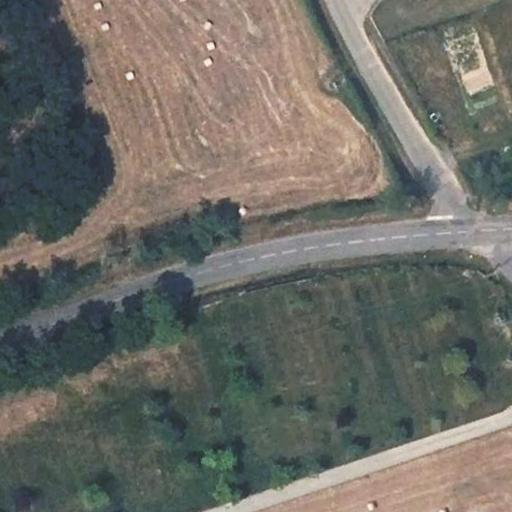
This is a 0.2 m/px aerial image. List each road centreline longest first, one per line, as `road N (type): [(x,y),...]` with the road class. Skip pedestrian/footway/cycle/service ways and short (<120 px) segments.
road 1 (tertiary): [(458,232),(344,241),(236,264),(0,345)]
road 2 (residential): [(334,0),(458,232)]
